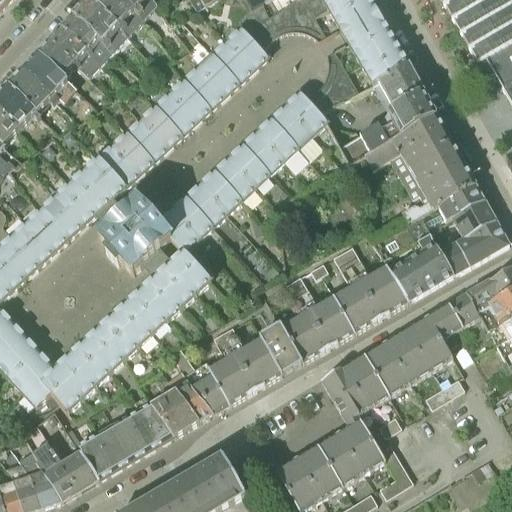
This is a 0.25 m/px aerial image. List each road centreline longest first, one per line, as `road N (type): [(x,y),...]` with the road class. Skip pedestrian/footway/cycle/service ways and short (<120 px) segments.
road 1 (residential): [(99,511),(511,261)]
road 2 (residential): [(511,214),(389,0)]
